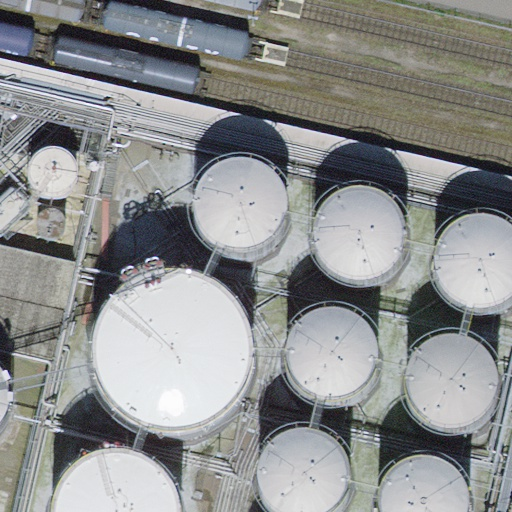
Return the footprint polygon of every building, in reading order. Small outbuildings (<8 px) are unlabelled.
[(282,236),(287,217),(283,197),(271,181),(253,172),(233,172),(214,180),(202,196),(197,215),(201,235),(213,251),(231,260),(251,260),(270,252),(282,236)] [(403,262),(408,243),(404,223),(391,207),(373,198),(353,198),(335,206),(322,222),(317,241),(322,261),(334,277),(352,286),(372,286),(390,278),(403,262)] [(511,304),(511,234),(494,226),(474,226),(456,234),(443,249),(438,269),(442,289),(455,305),(473,314),(493,314),(511,306),(511,304)] [(250,389),(255,362),(251,334),(237,310),(216,292),(190,283),(162,282),(136,292),(115,309),(101,333),(96,360),(101,387),(114,411),(135,429),(161,439),(189,439),(215,430),(236,412),(250,389)] [(375,383),(379,363),(375,343),(363,328),(345,318),(325,318),(307,327),(294,342),(289,362),(293,381),(305,397),(323,406),(344,407),(362,398),(375,383)] [(493,410),(497,391),(493,371),(481,355),(463,346),(443,346),(425,354),(412,370),(407,389),(411,409),(423,425),(441,434),(461,434),(480,426),(493,410)] [(0,432),(5,427),(9,408),(5,388),(0,381),(0,432)] [(340,511),(345,506),(350,487),(345,467),(333,451),(315,442),(295,442),(277,451),(264,466),(259,485),(263,505),(268,511),(340,511)] [(59,500),(57,511),(185,511),(182,497),(167,476),(145,462),(120,458),(94,463),(73,478),(59,500)] [(469,511),(470,511),(466,491),(453,475),(435,466),(415,466),(397,474),(384,490),(379,509),(379,511),(469,511)]
